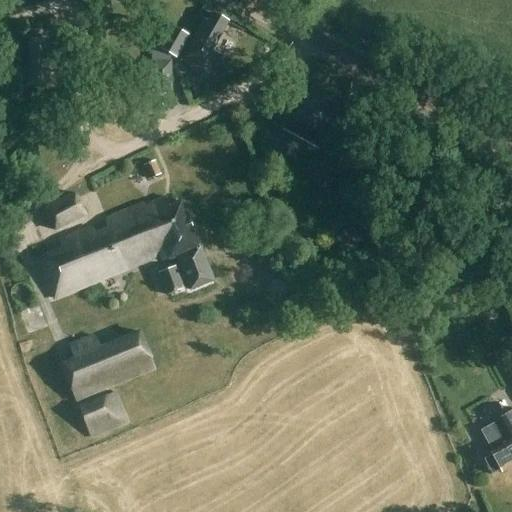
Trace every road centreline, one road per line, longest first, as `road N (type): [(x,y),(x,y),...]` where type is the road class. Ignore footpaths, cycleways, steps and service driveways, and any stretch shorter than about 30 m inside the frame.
road 1 (tertiary): [(511,148),(245,0)]
road 2 (track): [(324,44),(127,148),(91,158)]
road 3 (track): [(91,158),(74,0)]
